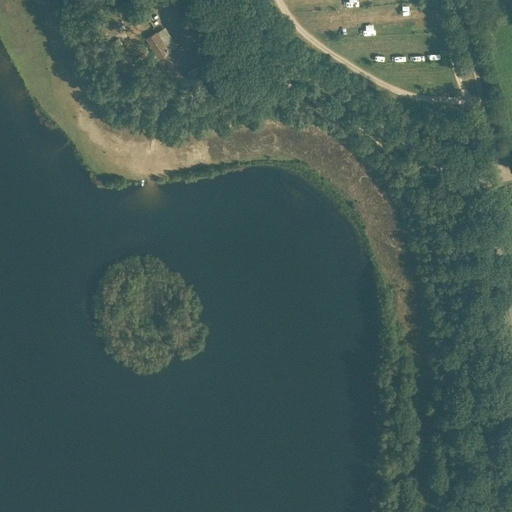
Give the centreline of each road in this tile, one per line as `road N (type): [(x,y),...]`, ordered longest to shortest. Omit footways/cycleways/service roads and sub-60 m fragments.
road 1 (unclassified): [(465,191),(280,49),(234,0)]
road 2 (track): [(463,0),(501,177)]
road 3 (unclassified): [(511,312),(505,267),(465,191)]
